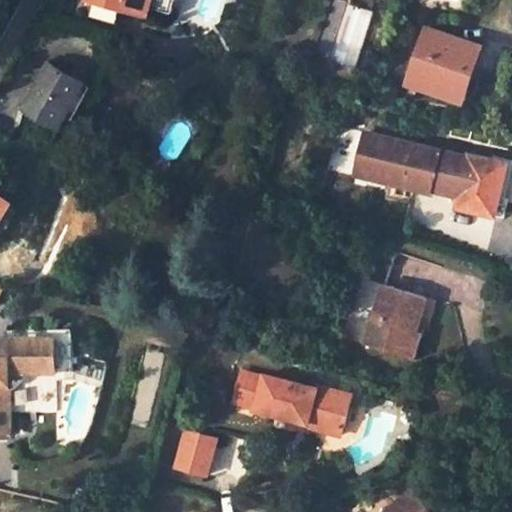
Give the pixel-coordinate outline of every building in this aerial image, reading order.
[(169,11),(171,0),(91,0),(145,14),(147,5),(169,11)] [(358,67),(375,11),(351,4),(335,60),(358,67)] [(478,44),(428,28),(412,78),(441,88),(439,93),(460,99),(478,44)] [(85,84),(49,64),(25,107),(61,126),(85,84)] [(302,97),(286,92),(281,108),(296,113),(302,97)] [(255,128),(250,144),(262,148),(267,132),(255,128)] [(507,163),(471,155),(470,158),(364,134),(359,161),(371,164),(367,179),(431,193),(432,190),(456,195),(457,189),(463,190),(459,207),(495,216),(507,163)] [(355,176),(367,179),(371,164),(359,161),(355,176)] [(0,225),(13,204),(0,195),(0,225)] [(426,297),(384,284),(365,345),(408,357),(426,297)] [(59,371),(58,341),(8,341),(9,361),(0,361),(0,437),(12,436),(10,390),(15,388),(20,385),(22,383),(25,379),(27,372),(59,371)] [(267,374),(245,369),(237,400),(259,405),(259,407),(312,422),(311,424),(345,433),(354,398),(342,394),(338,388),(321,384),(320,386),(268,373),(267,374)] [(355,393),(338,388),(342,394),(354,398),(355,393)] [(220,437),(188,429),(179,465),(211,473),(220,437)] [(509,482),(500,470),(477,490),(489,506),(499,498),(495,493),(509,482)] [(511,488),(511,485),(509,482),(495,493),(499,498),(511,488)] [(429,511),(414,492),(390,511),(429,511)]
